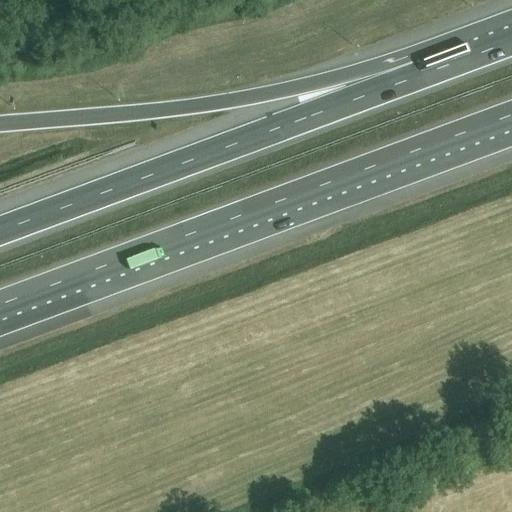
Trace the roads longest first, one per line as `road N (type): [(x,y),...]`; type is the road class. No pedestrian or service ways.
road 1 (motorway): [(0,307),(511,118)]
road 2 (motorway): [(422,74),(0,230)]
road 3 (motorway): [(422,74),(232,102),(0,121)]
road 4 (track): [(511,415),(278,511)]
